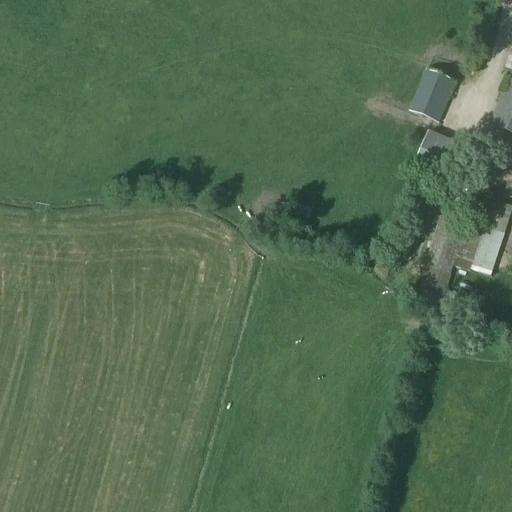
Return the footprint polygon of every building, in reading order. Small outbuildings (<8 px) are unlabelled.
[(511,71),(511,72),(489,127),(511,136),(511,58),(508,57),(503,68),(511,71)] [(425,71),(408,113),(438,126),(456,83),(425,71)] [(430,131),(411,175),(452,192),(471,149),(430,131)] [(464,230),(452,269),(490,281),(511,208),(492,202),(482,237),(464,230)] [(277,206),(275,224),(310,230),(313,212),(277,206)] [(425,265),(427,265),(451,273),(452,269),(464,230),(466,227),(439,219),(425,265)] [(427,265),(416,300),(441,309),(451,273),(427,265)]
